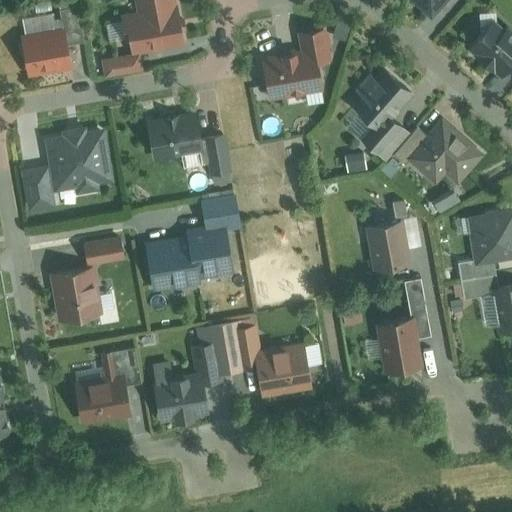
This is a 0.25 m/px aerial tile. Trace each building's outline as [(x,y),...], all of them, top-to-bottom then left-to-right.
[(138,0),(141,18),(124,20),(128,50),(187,42),(183,13),(174,14),(172,0),(138,0)] [(403,0),(427,21),(445,0),(403,0)] [(511,38),(494,21),(471,45),(503,76),(511,66),(511,38)] [(294,44),(258,49),(265,102),(331,94),(327,64),(333,62),(328,28),(293,32),(294,44)] [(66,38),(29,42),(32,76),(70,72),(66,38)] [(138,56),(105,60),(106,71),(139,67),(138,56)] [(408,93),(378,68),(348,104),(374,126),(359,144),(379,161),(409,126),(392,112),(408,93)] [(199,115),(147,125),(154,161),(179,157),(206,151),(212,182),(229,179),(220,132),(203,135),(199,115)] [(442,121),(409,161),(437,183),(445,173),(455,181),(479,150),(442,121)] [(50,165),(25,169),(31,212),(56,209),(53,190),(116,181),(108,127),(46,136),(50,165)] [(190,244),(142,249),(148,295),(205,288),(203,275),(227,272),(221,226),(243,224),(239,193),(204,197),(208,226),(188,228),(190,244)] [(511,260),(511,203),(467,208),(473,257),(457,259),(461,299),(495,295),(499,331),(511,329),(511,281),(496,283),(494,263),(511,260)] [(416,220),(367,227),(373,271),(407,266),(404,249),(419,246),(416,220)] [(86,271),(56,276),(63,320),(101,314),(94,266),(130,261),(126,236),(82,243),(86,271)] [(358,308),(342,311),(345,326),(361,323),(358,308)] [(232,375),(255,371),(260,400),(312,391),(304,344),(259,352),(254,320),(225,323),(232,375)] [(409,321),(379,327),(388,375),(419,369),(409,321)] [(194,367),(157,372),(164,421),(216,414),(212,383),(220,381),(219,377),(232,375),(225,323),(208,326),(211,345),(191,348),(194,367)] [(112,379),(76,386),(83,425),(133,417),(126,378),(144,375),(140,351),(108,356),(112,379)]
